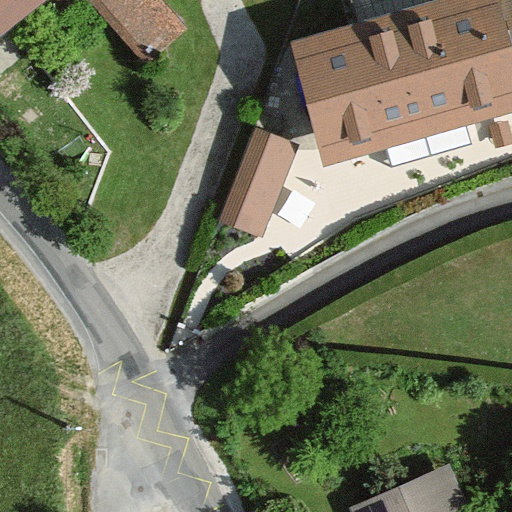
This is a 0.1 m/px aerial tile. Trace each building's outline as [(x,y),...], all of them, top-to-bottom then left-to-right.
[(178,36),(155,0),(111,0),(150,57),(178,36)] [(511,3),(476,13),(499,99),(511,95),(511,3)] [(476,13),(303,62),(326,149),(499,99),(476,13)] [(289,154),(252,142),(227,219),(264,231),(289,154)] [(457,511),(447,490),(396,511),(457,511)]
